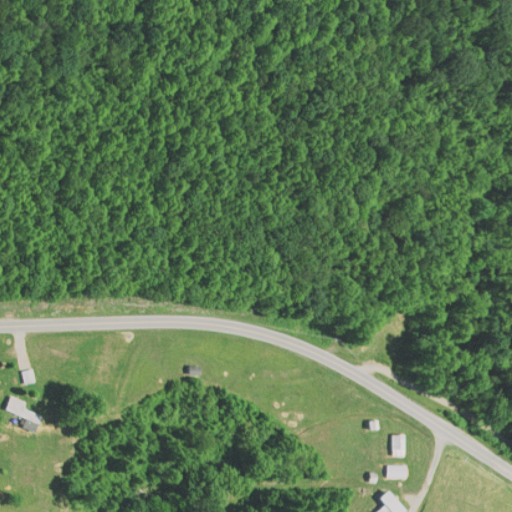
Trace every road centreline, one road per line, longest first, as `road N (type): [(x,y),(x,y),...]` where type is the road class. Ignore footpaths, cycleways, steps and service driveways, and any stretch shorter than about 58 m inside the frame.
road 1 (residential): [(511,473),(357,369),(271,330),(205,315),(0,318)]
road 2 (residential): [(329,355),(420,151),(403,67),(371,0)]
